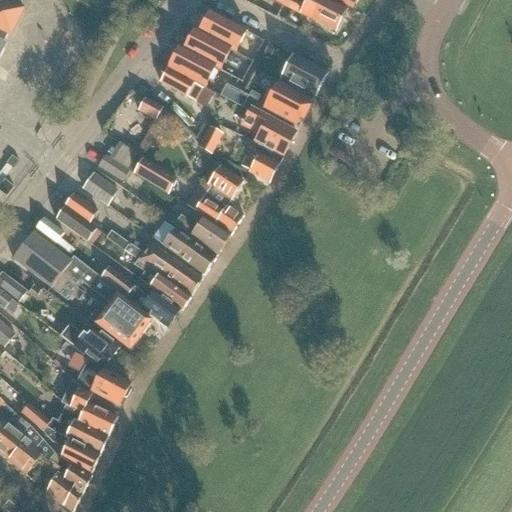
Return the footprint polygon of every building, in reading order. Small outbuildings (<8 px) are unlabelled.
[(0,0),(0,57),(7,44),(4,43),(8,36),(10,37),(24,10),(2,0),(0,0)] [(305,0),(303,4),(296,0),(289,0),(285,8),(334,33),(346,11),(324,0),(305,0)] [(333,0),(353,10),(358,0),(333,0)] [(201,34),(200,35),(231,51),(235,54),(247,32),(215,16),(211,14),(201,34)] [(186,51),(185,52),(216,68),(215,69),(220,71),(231,51),(200,35),(201,34),(196,31),(186,51)] [(270,45),(266,53),(272,56),(276,48),(270,45)] [(172,66),(170,70),(205,89),(215,69),(216,68),(185,52),(186,51),(181,49),(172,66)] [(293,57),(278,84),(314,102),(328,76),(293,57)] [(168,70),(160,84),(196,103),(203,90),(168,70)] [(278,84),(264,110),(300,129),(314,102),(278,84)] [(227,86),(221,98),(228,102),(234,90),(227,86)] [(234,90),(228,102),(236,106),(242,94),(234,90)] [(242,94),(236,106),(243,110),(249,98),(242,94)] [(145,100),(139,112),(156,122),(162,109),(145,100)] [(259,146),(276,155),(283,159),(297,134),(251,109),(244,121),(262,131),(255,144),(259,146)] [(212,156),(222,136),(211,130),(200,150),(212,156)] [(276,155),(259,146),(255,153),(251,151),(242,167),(250,171),(249,174),(269,185),(279,166),(273,163),(276,155)] [(105,157),(99,168),(128,187),(134,177),(129,173),(130,173),(105,157)] [(144,160),(135,174),(169,196),(178,182),(144,160)] [(204,199),(194,213),(231,238),(244,220),(227,209),(244,183),(220,168),(208,186),(211,188),(204,199)] [(94,176),(83,191),(108,208),(118,193),(94,176)] [(4,181),(0,187),(0,192),(7,197),(7,198),(14,189),(4,181)] [(74,196),(65,209),(90,226),(99,213),(74,196)] [(97,231),(90,226),(65,209),(56,221),(88,244),(97,231)] [(204,221),(200,225),(198,229),(181,217),(175,227),(191,238),(190,239),(218,259),(231,240),(204,221)] [(44,220),(36,230),(56,245),(64,236),(44,220)] [(217,261),(189,241),(165,224),(154,240),(206,278),(217,261)] [(112,234),(107,240),(120,250),(125,253),(130,246),(112,234)] [(13,260),(51,290),(71,264),(70,263),(32,235),(13,260)] [(152,272),(191,301),(203,282),(151,246),(144,256),(130,246),(125,253),(138,263),(148,270),(152,272)] [(74,258),(70,263),(71,264),(51,290),(67,302),(82,284),(95,294),(95,293),(111,305),(107,312),(140,338),(151,323),(125,303),(115,296),(118,292),(101,280),(74,258)] [(138,263),(135,267),(145,274),(148,270),(138,263)] [(118,292),(115,296),(125,303),(127,300),(142,312),(141,312),(168,331),(180,315),(181,316),(182,314),(154,294),(150,300),(110,269),(101,280),(118,292)] [(145,287),(154,294),(173,307),(182,314),(191,301),(152,272),(145,281),(148,283),(145,287)] [(2,275),(0,277),(0,288),(20,303),(27,294),(2,275)] [(78,290),(72,297),(79,302),(85,295),(78,290)] [(0,291),(0,307),(5,311),(13,301),(0,291)] [(140,338),(107,312),(102,318),(95,313),(90,321),(129,352),(140,338)] [(0,322),(0,345),(5,350),(16,337),(0,322)] [(70,326),(61,338),(103,371),(121,349),(96,330),(82,348),(79,346),(85,338),(70,326)] [(83,374),(78,384),(120,407),(125,399),(128,398),(131,392),(130,389),(131,387),(103,372),(98,382),(83,374)] [(79,425),(109,440),(117,422),(88,408),(94,398),(73,382),(61,405),(67,408),(66,409),(83,417),(79,425)] [(92,476),(100,458),(47,432),(50,424),(30,405),(22,415),(43,433),(51,443),(51,444),(66,451),(61,461),(92,476)] [(100,458),(109,440),(79,425),(83,417),(66,409),(60,424),(53,420),(47,432),(100,458)] [(0,455),(5,460),(31,428),(22,420),(12,432),(2,423),(0,425),(0,455)] [(49,464),(51,462),(56,455),(31,428),(5,460),(24,476),(40,457),(48,464),(49,464)] [(61,471),(51,462),(49,464),(47,467),(56,478),(59,474),(61,471)] [(71,491),(62,507),(68,511),(75,511),(93,479),(72,467),(66,479),(59,474),(56,478),(56,479),(71,491)] [(71,491),(56,479),(47,495),(62,507),(71,491)] [(9,503),(3,510),(5,511),(20,511),(17,509),(9,503)]
